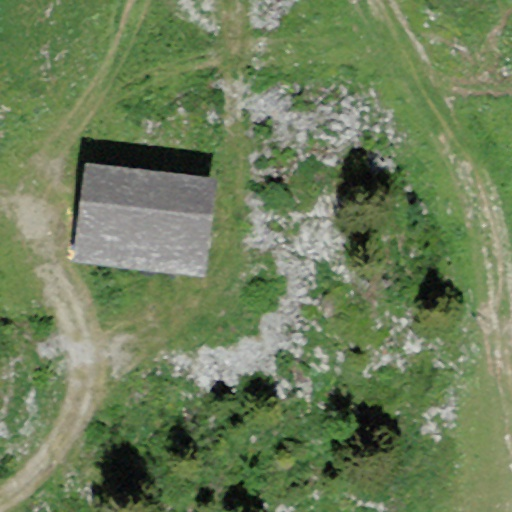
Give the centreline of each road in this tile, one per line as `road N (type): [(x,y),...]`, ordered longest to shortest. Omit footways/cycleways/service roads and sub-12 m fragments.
road 1 (track): [(388,0),(497,241),(511,335)]
road 2 (track): [(0,499),(31,470),(74,393),(70,336),(53,283)]
